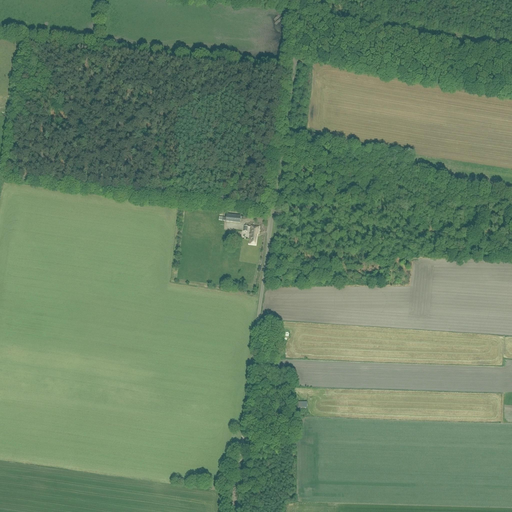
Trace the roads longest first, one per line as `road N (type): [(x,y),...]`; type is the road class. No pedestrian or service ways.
road 1 (unclassified): [(232,511),(302,0)]
road 2 (track): [(273,210),(5,177)]
